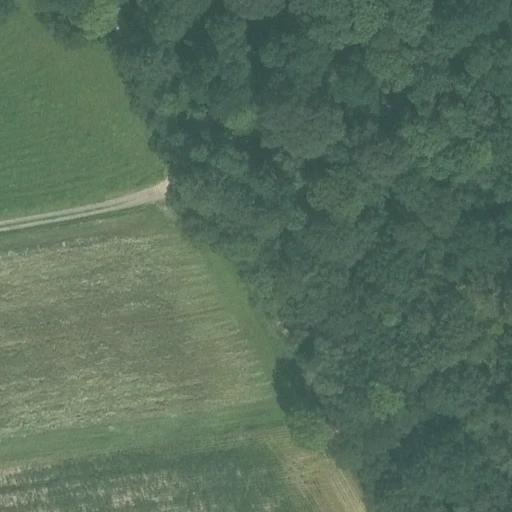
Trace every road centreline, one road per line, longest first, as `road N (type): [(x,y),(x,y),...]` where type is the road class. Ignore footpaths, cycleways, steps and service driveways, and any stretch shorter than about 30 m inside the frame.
road 1 (track): [(113,0),(390,511)]
road 2 (track): [(0,226),(214,188)]
